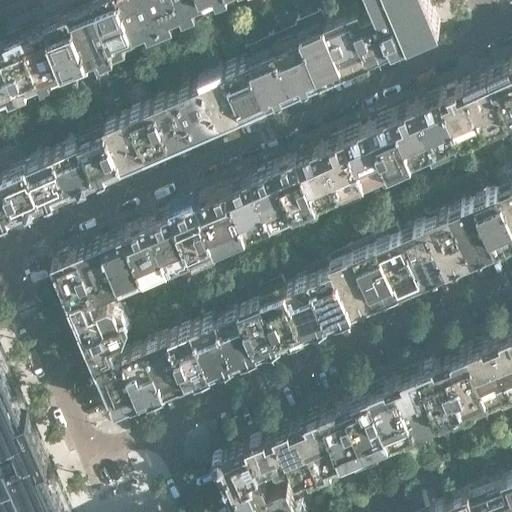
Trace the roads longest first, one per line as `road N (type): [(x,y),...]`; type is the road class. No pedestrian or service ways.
road 1 (residential): [(2,249),(493,30)]
road 2 (residential): [(160,434),(511,280)]
road 3 (residential): [(160,434),(111,443),(79,432),(2,249)]
